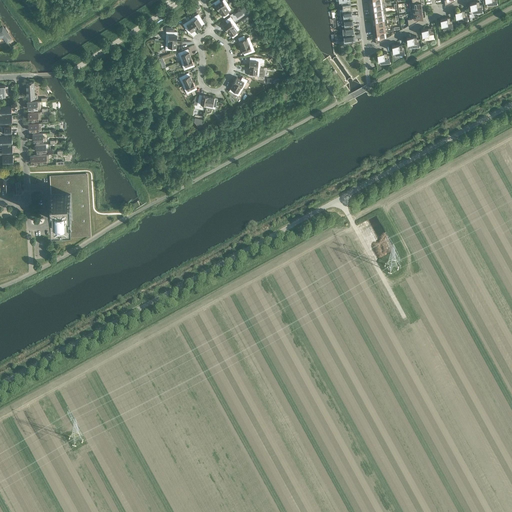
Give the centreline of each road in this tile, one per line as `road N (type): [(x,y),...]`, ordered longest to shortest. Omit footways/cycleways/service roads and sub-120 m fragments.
road 1 (tertiary): [(0,384),(511,105)]
road 2 (residential): [(211,33),(198,42),(202,85),(221,90),(232,69),(217,38)]
